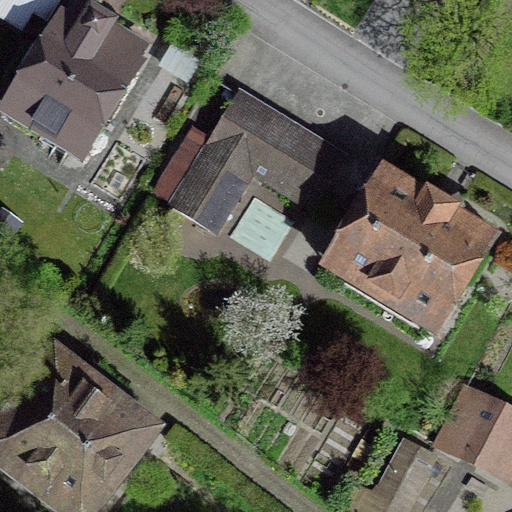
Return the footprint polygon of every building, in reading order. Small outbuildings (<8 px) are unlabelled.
[(8,111),(80,155),(145,49),(112,29),(114,26),(90,12),(88,15),(73,6),(8,111)] [(240,97),(209,148),(311,211),(343,160),(240,97)] [(198,223),(229,172),(204,156),(172,207),(198,223)] [(336,267),(434,326),(483,245),(447,223),(452,215),(428,200),(423,208),(386,186),(336,267)] [(57,368),(0,441),(0,458),(42,490),(40,492),(41,503),(51,511),(85,511),(145,435),(111,409),(113,407),(88,388),(86,390),(57,368)] [(511,450),(511,421),(461,395),(438,440),(501,472),(511,450)]
